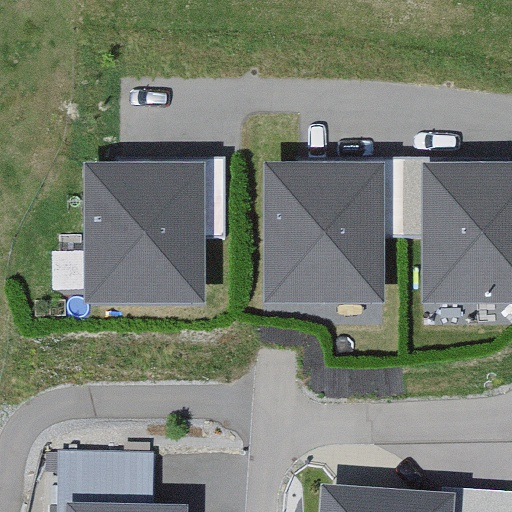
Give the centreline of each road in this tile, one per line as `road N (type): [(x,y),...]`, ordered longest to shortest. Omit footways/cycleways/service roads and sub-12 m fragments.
road 1 (residential): [(511,114),(343,96),(180,100)]
road 2 (residential): [(261,511),(270,425),(511,412)]
